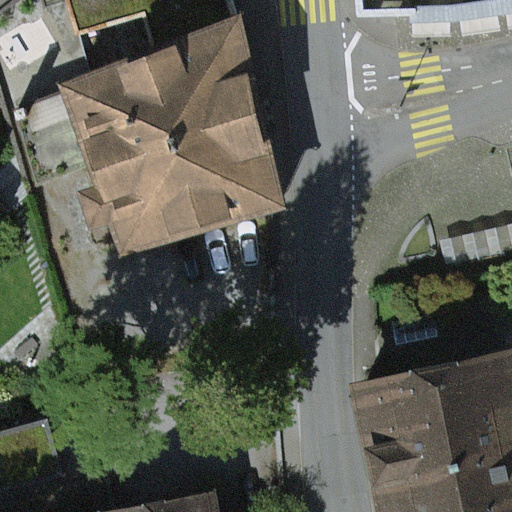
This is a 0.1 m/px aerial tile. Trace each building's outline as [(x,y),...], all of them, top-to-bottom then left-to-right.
[(144,15),(157,55),(19,108),(41,182),(101,158),(111,189),(92,194),(100,220),(121,214),(131,246),(282,202),(260,110),(240,24),(232,0),(69,0),(79,35),(144,15)] [(511,0),(363,0),(364,17),(511,3),(511,0)] [(511,511),(511,358),(363,390),(388,511),(511,511)] [(0,494),(67,476),(60,453),(51,418),(0,431),(0,494)] [(218,511),(216,498),(124,511),(218,511)]
